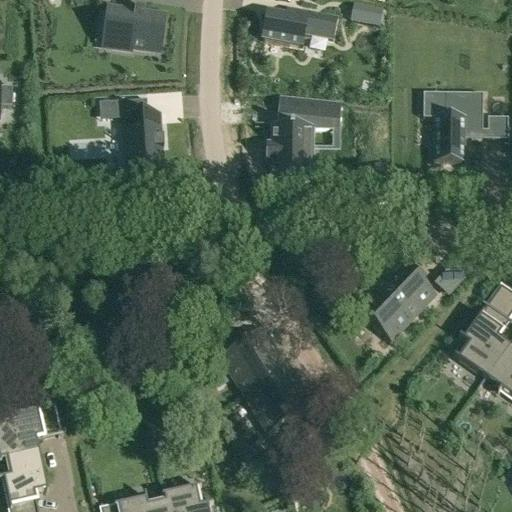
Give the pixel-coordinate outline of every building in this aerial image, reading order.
[(353,8),(350,24),(374,28),(377,12),(353,8)] [(130,54),(130,52),(158,56),(163,19),(144,16),(145,12),(133,10),(133,15),(114,12),(108,51),(130,54)] [(300,19),(284,16),(265,12),(260,41),(263,41),(298,48),(301,48),(303,36),(332,41),(336,19),(301,13),(300,19)] [(0,110),(11,110),(11,90),(0,90),(0,110)] [(433,122),(432,167),(465,167),(465,143),(465,135),(473,135),(482,135),(482,134),(482,97),(444,97),(444,121),(434,121),(434,120),(433,120),(433,122)] [(143,101),(118,103),(119,123),(123,123),(126,179),(162,177),(159,119),(144,119),(143,101)] [(267,150),(267,166),(273,167),(273,185),(310,186),(310,153),(310,133),(338,133),(338,108),(280,102),(278,131),(273,131),(273,150),(267,150)] [(487,134),(487,143),(507,143),(507,121),(487,121),(487,134)] [(398,264),(353,311),(390,346),(435,299),(398,264)] [(445,274),(436,283),(451,298),(460,288),(445,274)] [(497,342),(509,325),(485,309),(484,310),(486,311),(463,343),(461,341),(460,343),(468,349),(457,364),(483,383),(476,393),(476,394),(509,348),(508,348),(507,349),(497,342)] [(219,321),(206,324),(209,339),(223,336),(219,321)] [(299,418),(306,413),(311,410),(263,334),(220,362),(268,438),(299,418)] [(509,349),(509,348),(476,394),(477,394),(485,384),(499,394),(497,396),(499,397),(500,395),(511,403),(511,352),(508,350),(509,349)] [(0,464),(40,455),(40,454),(38,455),(36,443),(57,438),(58,440),(59,440),(59,438),(52,409),(52,406),(50,407),(51,409),(51,411),(10,421),(9,419),(8,419),(10,428),(0,430),(0,464)] [(239,436),(228,443),(243,468),(254,461),(268,452),(262,442),(248,451),(239,436)] [(40,455),(0,464),(0,465),(6,464),(10,481),(1,483),(1,484),(3,484),(8,511),(37,511),(34,498),(46,495),(46,497),(48,497),(39,456),(40,456),(40,455)] [(166,511),(161,487),(160,487),(164,506),(147,510),(145,501),(144,502),(144,503),(104,511),(102,511),(102,510),(101,508),(100,508),(100,511),(166,511)] [(162,487),(161,487),(166,511),(207,511),(207,510),(209,510),(209,508),(200,510),(196,493),(200,492),(200,491),(164,499),(162,487)]
